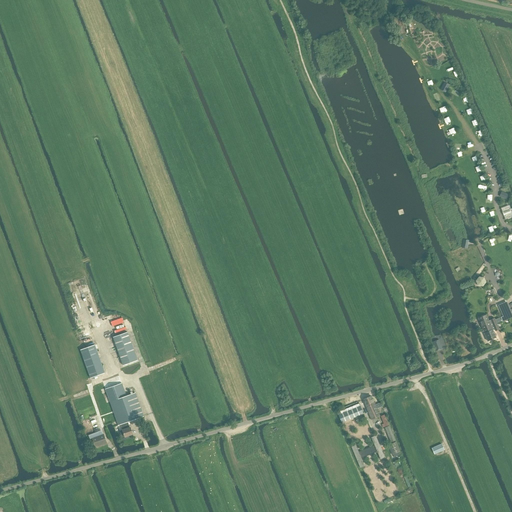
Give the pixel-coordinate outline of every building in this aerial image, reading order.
[(509,209),(508,206),(501,208),(502,212),(503,212),(504,216),(505,219),(511,216),(511,213),(511,212),(511,208),(509,209)] [(484,277),(479,277),(475,281),(477,286),(482,286),(486,282),(484,277)] [(505,303),(499,306),(503,316),(501,318),(502,321),(511,317),(505,303)] [(478,318),(483,330),(491,326),(497,324),(494,318),(490,320),(491,320),(489,321),(486,315),(478,318)] [(491,326),(483,330),(487,341),(496,338),(493,330),(494,329),(495,331),(499,330),(497,324),(491,326)] [(127,332),(113,337),(123,365),(137,360),(127,332)] [(442,349),(439,340),(432,342),(435,351),(442,349)] [(105,373),(95,345),(80,350),(91,378),(105,373)] [(135,393),(126,396),(122,383),(105,389),(118,425),(120,424),(122,430),(119,431),(121,436),(124,435),(125,437),(126,437),(129,436),(128,436),(132,434),(130,427),(128,428),(126,422),(144,416),(135,393)] [(363,400),(371,420),(380,416),(377,409),(383,406),(381,402),(375,405),(371,396),(363,400)] [(360,406),(338,415),(341,423),(363,414),(360,406)] [(366,420),(363,414),(355,418),(357,423),(366,420)] [(385,428),(391,442),(395,441),(389,426),(385,428)] [(92,438),(95,448),(107,443),(103,434),(92,438)] [(351,446),(360,468),(364,466),(361,458),(377,452),(380,460),(384,458),(375,436),(371,437),(374,446),(359,452),(355,444),(351,446)] [(395,442),(388,445),(392,455),(393,454),(394,457),(400,455),(399,452),(395,442)] [(432,448),(434,454),(444,450),(441,444),(432,448)]
